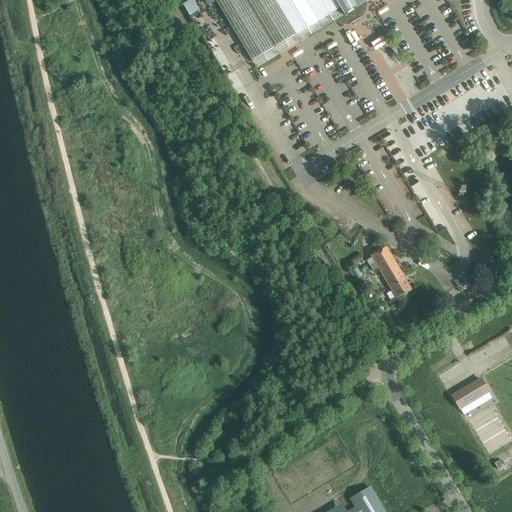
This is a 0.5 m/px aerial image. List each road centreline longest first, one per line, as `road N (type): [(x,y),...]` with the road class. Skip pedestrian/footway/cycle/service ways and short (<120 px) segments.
road 1 (unclassified): [(468,511),(382,370),(471,310)]
road 2 (unclassified): [(511,45),(300,172)]
road 3 (unclassified): [(454,282),(309,187),(300,172)]
